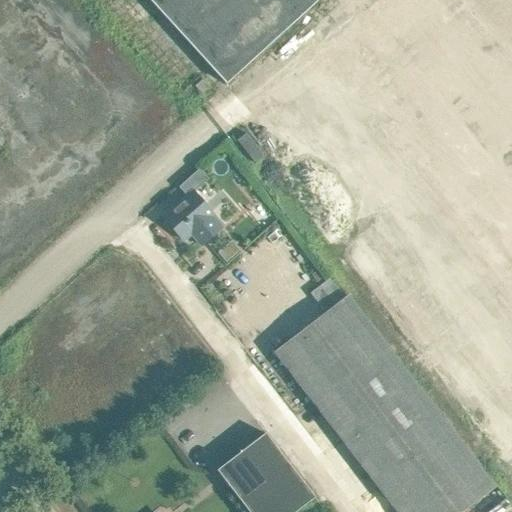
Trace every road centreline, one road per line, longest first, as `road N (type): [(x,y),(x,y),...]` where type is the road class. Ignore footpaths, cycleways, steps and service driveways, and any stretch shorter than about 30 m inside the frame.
road 1 (unknown): [(115,220),(345,511)]
road 2 (unknown): [(0,315),(115,220)]
road 3 (unknown): [(115,220),(215,123)]
